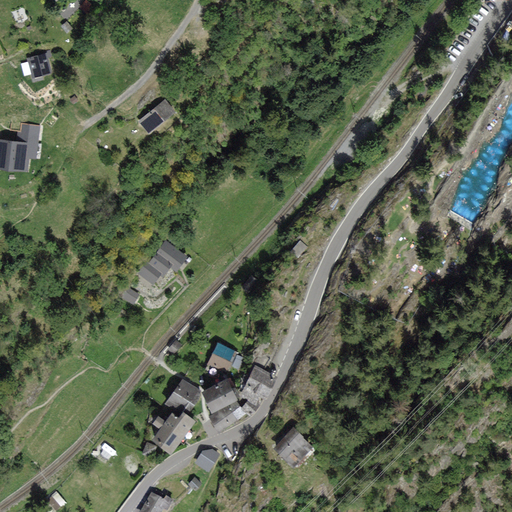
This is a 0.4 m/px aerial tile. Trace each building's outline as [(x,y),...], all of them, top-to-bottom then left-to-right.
[(43,55),(30,58),(35,77),(51,72),(47,57),(51,56),(49,51),(43,53),(43,55)] [(166,101),(141,121),(149,132),(174,112),(166,101)] [(0,167),(27,171),(29,157),(35,157),(38,128),(25,127),(23,143),(0,140),(0,167)] [(142,272),(153,281),(160,271),(163,273),(170,263),(176,268),(185,257),(166,242),(157,253),(149,263),(142,272)] [(177,342),(171,348),(175,352),(181,346),(177,342)] [(234,351),(219,345),(211,363),(226,370),(234,351)] [(274,377),(256,368),(243,393),(254,398),(257,392),(264,395),(274,377)] [(200,393),(184,381),(168,402),(185,414),(200,393)] [(236,400),(227,381),(204,392),(213,411),(236,400)] [(244,414),(237,402),(212,416),(219,428),(244,414)] [(135,415),(134,426),(143,427),(144,416),(135,415)] [(192,422),(184,416),(181,421),(172,415),(167,422),(159,417),(154,424),(162,429),(155,439),(170,451),(192,422)] [(311,446),(295,430),(276,450),(293,465),(311,446)] [(110,455),(115,445),(105,439),(99,449),(110,455)] [(155,445),(146,440),(142,449),(150,454),(155,445)] [(218,454),(214,451),(205,451),(197,461),(208,469),(218,454)] [(166,496),(164,500),(153,494),(142,511),(160,511),(163,507),(166,508),(171,499),(166,496)]
